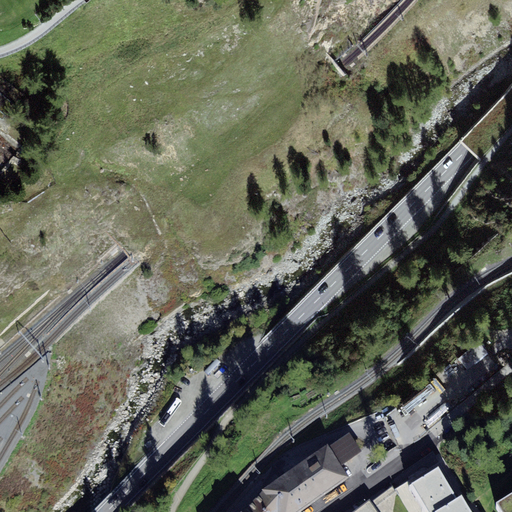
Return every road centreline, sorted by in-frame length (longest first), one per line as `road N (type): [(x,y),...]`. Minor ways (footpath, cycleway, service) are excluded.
road 1 (primary): [(511,104),(106,511)]
road 2 (track): [(173,511),(228,416),(298,343),(435,227),(511,130)]
road 3 (residential): [(235,511),(282,462),(344,433),(369,440),(356,467),(361,487)]
road 4 (residential): [(361,487),(511,386)]
